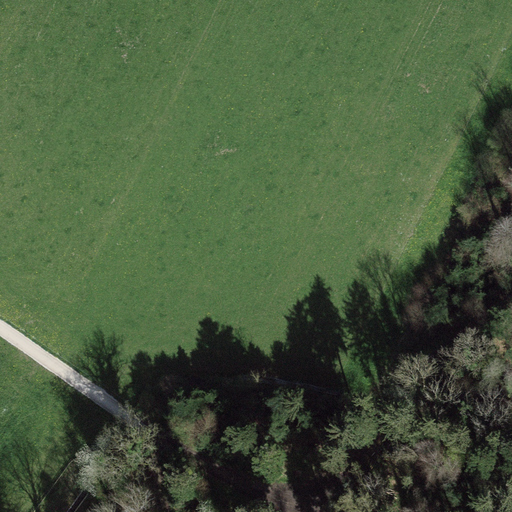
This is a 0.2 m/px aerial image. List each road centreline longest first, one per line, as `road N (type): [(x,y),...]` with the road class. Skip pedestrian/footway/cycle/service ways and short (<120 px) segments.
road 1 (track): [(0,330),(145,432),(294,511)]
road 2 (track): [(311,511),(426,371),(511,312)]
